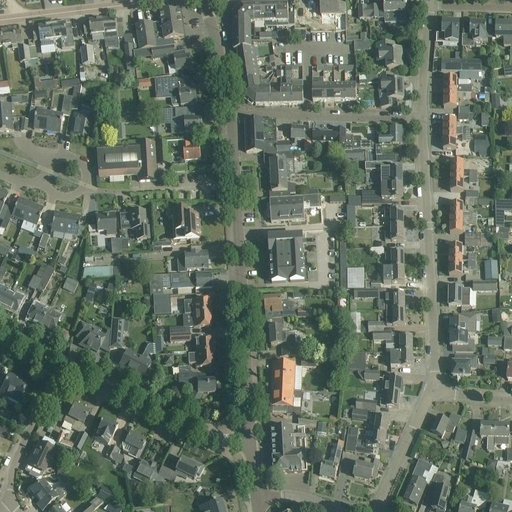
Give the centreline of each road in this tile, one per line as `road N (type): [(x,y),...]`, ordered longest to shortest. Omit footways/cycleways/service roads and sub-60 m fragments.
road 1 (tertiary): [(250,439),(230,114)]
road 2 (residential): [(430,391),(421,119)]
road 3 (residential): [(250,439),(210,437),(63,368)]
road 4 (residential): [(230,114),(421,119)]
road 5 (residential): [(0,19),(164,0)]
road 6 (residential): [(10,500),(14,461),(63,368)]
road 7 (residential): [(375,511),(430,391)]
